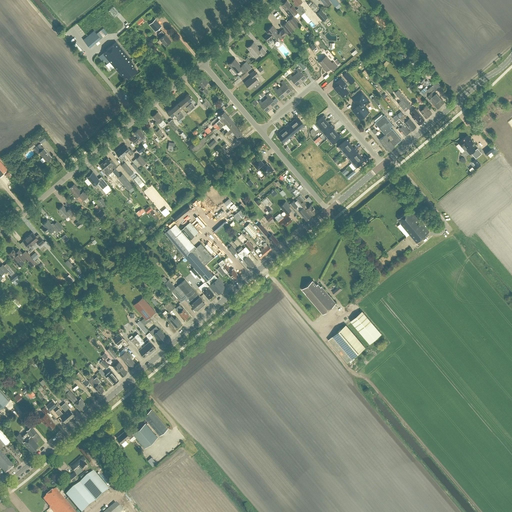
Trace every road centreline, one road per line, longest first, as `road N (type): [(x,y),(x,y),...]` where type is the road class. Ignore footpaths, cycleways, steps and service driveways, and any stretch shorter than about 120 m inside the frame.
road 1 (tertiary): [(0,489),(327,210)]
road 2 (unclassified): [(0,233),(201,62)]
road 3 (residential): [(383,163),(313,85),(260,130)]
road 4 (tertiary): [(383,163),(511,57)]
